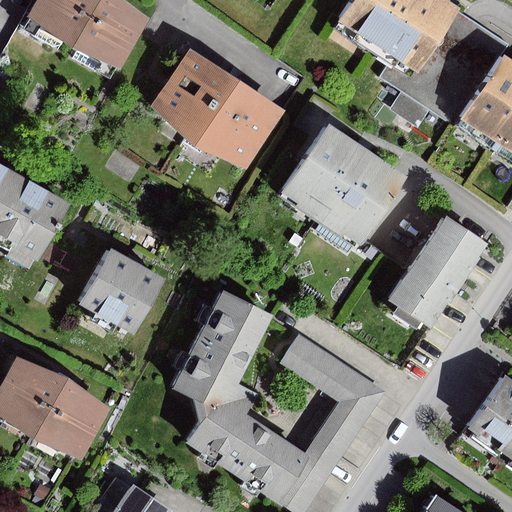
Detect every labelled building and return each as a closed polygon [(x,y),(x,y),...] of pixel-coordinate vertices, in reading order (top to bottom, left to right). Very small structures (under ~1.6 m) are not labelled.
[(144,17),(114,0),(32,0),(25,14),(59,33),(115,66),(144,17)] [(456,8),(443,0),(350,0),(337,20),(393,58),(413,71),(456,8)] [(472,19),(456,8),(413,71),(393,58),(380,78),(401,92),(431,111),(457,128),(461,121),(502,58),(511,44),(472,19)] [(59,33),(25,14),(0,56),(0,67),(30,84),(59,33)] [(286,112),(193,50),(155,108),(248,169),(286,112)] [(511,64),(502,58),(461,121),(511,154),(511,64)] [(431,111),(401,92),(390,110),(420,128),(431,111)] [(396,178),(318,127),(275,193),(353,244),(396,178)] [(16,176),(0,167),(0,250),(5,253),(8,247),(36,262),(68,205),(16,176)] [(486,246),(443,217),(385,301),(429,330),(462,282),(486,246)] [(135,263),(107,248),(77,303),(132,332),(162,278),(135,263)] [(196,400),(204,427),(194,444),(275,500),(306,455),(248,416),(259,394),(241,386),(275,316),(228,292),(178,389),(196,400)] [(341,404),(316,441),(343,459),(388,393),(301,335),(281,365),(341,404)] [(66,384),(19,359),(0,393),(0,414),(85,461),(113,410),(66,384)] [(511,384),(496,373),(455,431),(511,471),(511,384)] [(310,449),(306,455),(333,473),(337,467),(343,459),(316,441),(310,449)] [(306,511),(333,473),(306,455),(275,500),(292,511),(306,511)] [(118,511),(134,489),(117,477),(92,511),(118,511)] [(41,485),(36,495),(46,500),(51,490),(41,485)] [(118,511),(174,511),(135,486),(134,489),(118,511)] [(448,511),(424,497),(414,511),(448,511)]
